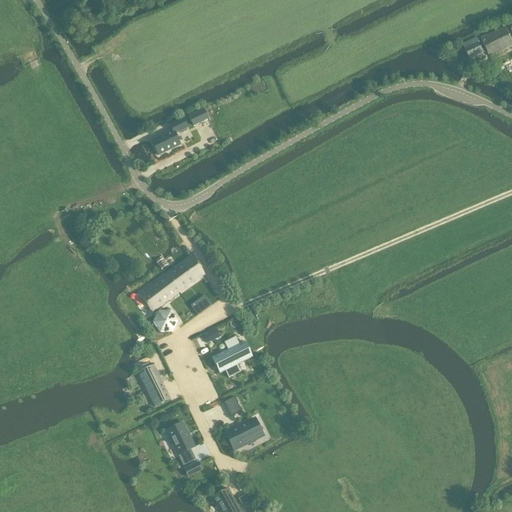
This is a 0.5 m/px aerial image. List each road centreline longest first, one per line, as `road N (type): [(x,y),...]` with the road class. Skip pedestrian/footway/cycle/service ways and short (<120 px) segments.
road 1 (tertiary): [(511,116),(443,87),(404,86),(192,201),(168,205),(140,182),(36,0)]
road 2 (residential): [(511,192),(186,329),(173,358),(227,476)]
road 3 (track): [(168,205),(227,311)]
